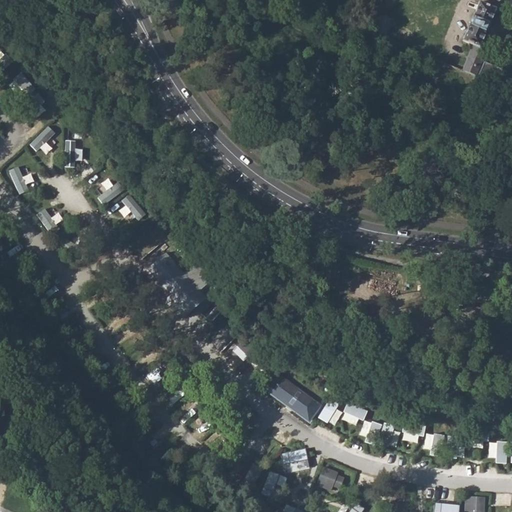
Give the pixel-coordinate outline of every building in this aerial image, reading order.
[(507,2),(511,3),(511,0),(490,0),(489,4),(480,1),(462,41),(473,45),(462,72),(473,77),(470,84),(505,98),(511,80),(511,72),(482,61),(488,49),(481,46),(497,9),(503,12),(507,2)] [(75,167),(76,160),(83,161),(84,148),(76,147),(77,140),(67,139),(65,166),(75,167)] [(31,173),(25,176),(19,165),(9,171),(20,192),(36,183),(31,173)] [(109,180),(96,197),(109,206),(124,186),(118,181),(115,184),(109,180)] [(132,195),(118,207),(132,223),(146,212),(132,195)] [(61,229),(57,223),(59,221),(48,206),(38,214),(53,235),(61,229)] [(66,239),(62,244),(72,251),(76,245),(66,239)] [(149,267),(182,307),(202,290),(169,250),(149,267)] [(202,309),(218,321),(230,304),(214,292),(202,309)] [(319,407),(277,376),(266,390),(309,421),(319,407)] [(333,420),(341,422),(344,412),(337,409),(333,420)] [(362,424),(383,430),(386,419),(365,413),(362,424)] [(422,426),(420,440),(438,442),(440,428),(422,426)] [(399,444),(407,446),(410,434),(403,432),(399,444)] [(263,471),(253,465),(240,484),(251,490),(263,471)] [(318,482),(339,490),(345,475),(324,467),(318,482)] [(457,511),(459,495),(450,494),(448,511),(457,511)] [(466,495),(465,509),(472,510),(471,511),(483,511),(485,496),(466,495)] [(496,508),(511,508),(511,498),(497,498),(496,508)]
